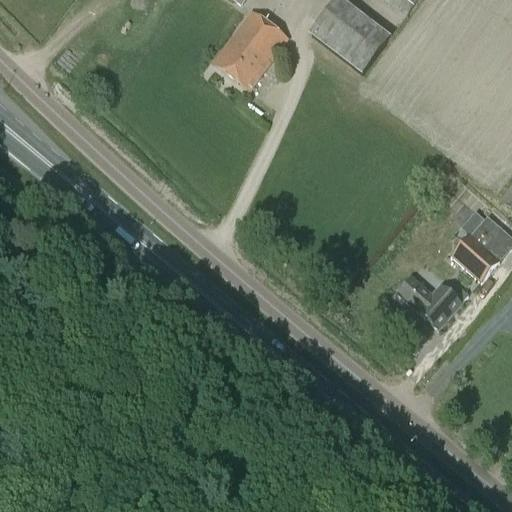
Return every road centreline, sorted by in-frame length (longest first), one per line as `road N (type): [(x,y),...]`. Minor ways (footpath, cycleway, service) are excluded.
road 1 (unclassified): [(0,58),(115,177),(511,506)]
road 2 (primary): [(461,511),(0,124)]
